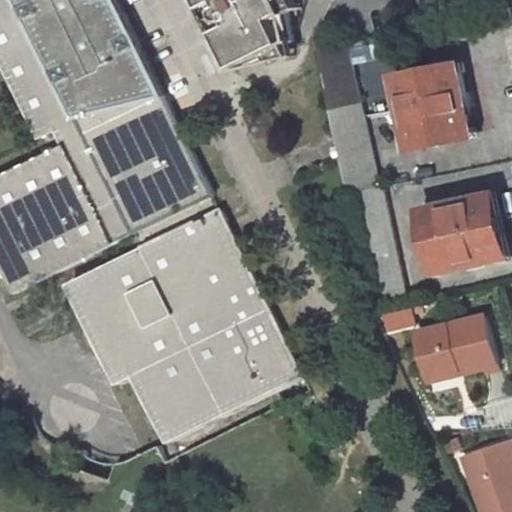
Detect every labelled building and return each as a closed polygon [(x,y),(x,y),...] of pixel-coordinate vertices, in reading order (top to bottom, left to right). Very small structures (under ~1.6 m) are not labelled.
[(121,0),(0,0),(0,55),(41,139),(56,133),(64,146),(0,177),(0,261),(16,296),(138,234),(217,195),(121,0)] [(204,0),(239,70),(297,42),(291,0),(204,0)] [(297,42),(239,70),(299,57),(297,42)] [(388,296),(411,291),(373,112),(406,105),(396,54),(360,62),(356,42),(321,50),(351,189),(365,186),(388,296)] [(407,91),(420,145),(479,132),(467,78),(407,91)] [(146,251),(225,212),(217,195),(138,234),(146,251)] [(435,210),(449,271),(511,256),(511,254),(498,196),(435,210)] [(305,374),(225,212),(146,251),(72,288),(120,387),(139,379),(173,444),(305,374)] [(468,375),(507,365),(495,316),(426,332),(438,377),(466,370),(468,375)] [(511,511),(511,444),(473,460),(491,511),(511,511)]
